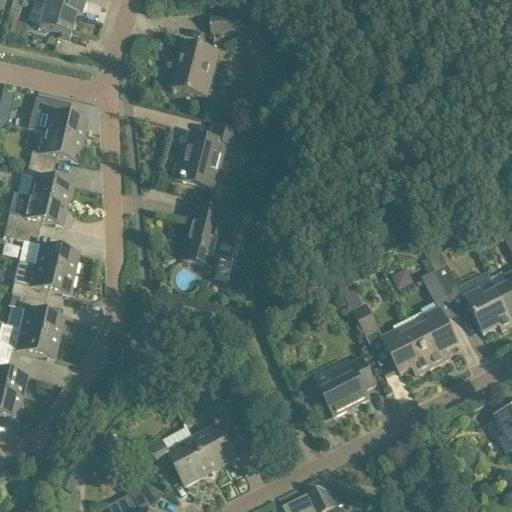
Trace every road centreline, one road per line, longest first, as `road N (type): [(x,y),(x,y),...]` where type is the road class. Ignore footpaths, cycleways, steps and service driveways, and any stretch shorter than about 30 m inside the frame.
road 1 (residential): [(0,446),(43,435),(106,345),(113,317),(109,97)]
road 2 (residential): [(234,511),(511,374)]
